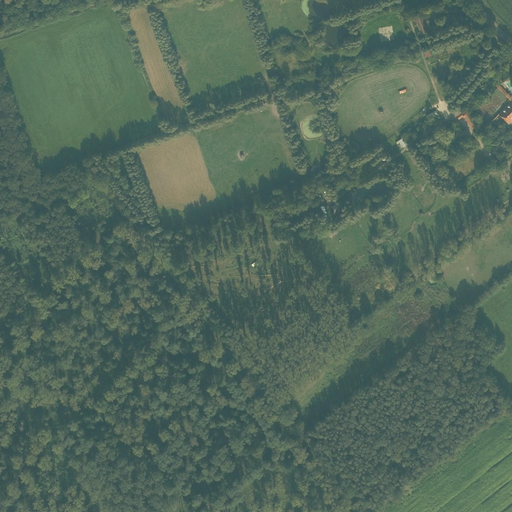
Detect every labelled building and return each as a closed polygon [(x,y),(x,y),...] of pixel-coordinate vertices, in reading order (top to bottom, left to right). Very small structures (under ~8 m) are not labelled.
[(417,24),(421,34),(428,31),(424,20),(425,19),(422,12),(414,15),(417,24)] [(499,84),(497,86),(509,99),(511,97),(499,84)] [(511,99),(511,100),(498,114),(509,124),(511,120),(511,99)] [(467,109),(462,112),(459,108),(454,112),(457,116),(456,116),(459,119),(463,116),(472,129),(478,125),(467,109)] [(502,149),(509,142),(511,144),(511,139),(511,138),(511,137),(510,135),(510,136),(509,135),(502,141),(503,142),(499,146),(502,149)] [(396,142),(402,149),(409,144),(403,137),(396,142)]
